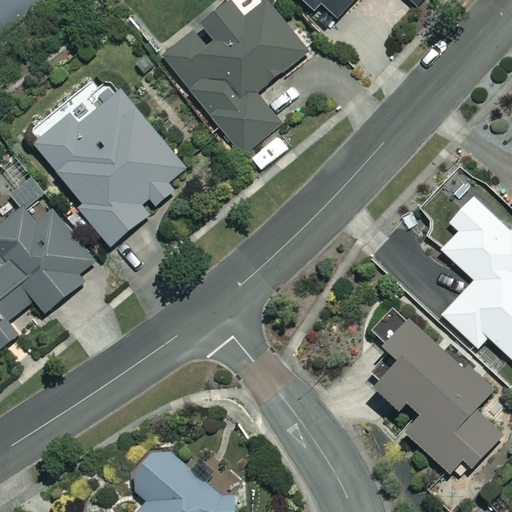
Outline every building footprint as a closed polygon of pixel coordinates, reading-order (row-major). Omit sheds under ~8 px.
[(0,0),(0,39),(46,0),(0,0)] [(306,0),(317,10),(323,3),(341,20),(359,0),(409,0),(415,6),(420,0),(306,0)] [(248,20),(235,4),(167,57),(243,154),(282,124),(259,94),(310,53),(270,3),(248,20)] [(187,170),(123,90),(82,123),(75,114),(38,143),(87,203),(82,207),(113,246),(176,195),(168,185),(187,170)] [(0,218),(0,349),(19,334),(10,322),(37,300),(48,313),(102,270),(32,181),(13,196),(19,204),(0,218)] [(511,231),(476,198),(452,223),(462,232),(445,250),(477,280),(445,315),(480,349),(491,337),(511,357),(511,231)] [(494,394),(398,303),(372,329),(405,360),(380,387),(405,410),(412,402),(425,414),(409,431),(462,481),(505,435),(478,410),(494,394)] [(225,497),(170,452),(150,453),(137,469),(138,489),(151,501),(141,511),(237,511),(237,497),(225,497)]
